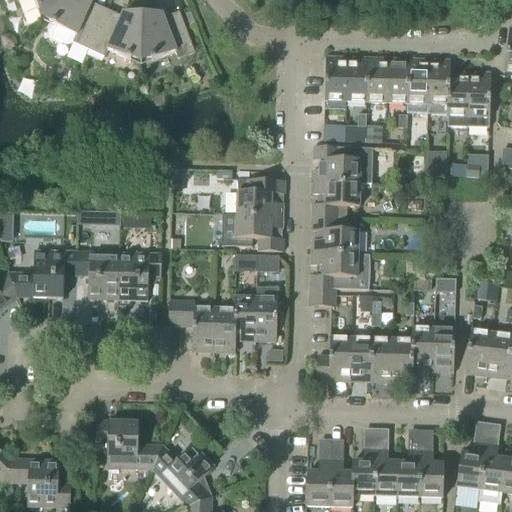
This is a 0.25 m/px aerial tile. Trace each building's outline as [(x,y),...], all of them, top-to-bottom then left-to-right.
[(31,0),(36,11),(38,10),(40,14),(42,19),(62,0),(31,0)] [(87,50),(105,10),(90,4),(91,0),(62,0),(42,19),(43,20),(50,26),(47,33),(49,38),(64,45),(71,43),(87,50)] [(139,63),(141,22),(140,22),(140,23),(136,23),(133,22),(134,19),(121,13),(119,17),(105,10),(87,50),(102,58),(106,51),(129,61),(130,60),(138,63),(139,63)] [(141,22),(139,63),(140,63),(149,60),(150,62),(174,53),(176,60),(193,53),(178,12),(162,18),(160,14),(147,19),(148,22),(145,24),(141,23),(141,22)] [(511,74),(511,30),(508,30),(502,73),(511,74)] [(343,104),(344,64),(330,64),(330,59),(324,59),(323,103),(343,104)] [(365,104),(366,60),(361,59),(361,65),(344,64),(343,104),(365,104)] [(384,105),(385,65),(370,65),(371,60),(366,60),(365,104),(384,105)] [(405,105),(406,61),(401,60),(401,66),(385,65),(384,105),(405,105)] [(424,106),(425,67),(412,66),(412,61),(406,61),(405,105),(424,106)] [(447,74),(448,74),(449,62),(443,61),(443,67),(425,67),(424,106),(426,106),(425,116),(444,116),(444,106),(446,107),(447,74)] [(465,129),(467,80),(452,80),(452,74),(448,74),(447,74),(446,107),(444,106),(444,116),(444,118),(445,118),(445,128),(465,129)] [(488,129),(489,76),(484,76),(484,81),(467,80),(465,129),(488,129)] [(509,87),(500,86),(499,98),(507,99),(509,87)] [(364,130),(364,117),(356,116),(356,130),(364,130)] [(312,172),(311,185),(358,186),(370,186),(371,150),(312,149),(312,161),(318,162),(317,171),(312,172)] [(511,151),(502,151),(500,170),(511,171),(511,151)] [(445,166),(426,166),(426,178),(445,179),(445,166)] [(477,167),(465,167),(465,179),(477,179),(477,167)] [(236,182),(235,218),(275,219),(275,206),(282,206),(282,195),(283,195),(283,183),(236,182)] [(357,209),(358,186),(311,185),(311,196),(323,196),(323,206),(310,206),(310,220),(335,221),(336,208),(357,209)] [(89,216),(77,216),(77,228),(89,228),(89,216)] [(275,230),(275,219),(235,218),(235,241),(248,241),(247,253),(256,253),(281,253),(281,241),(280,241),(280,230),(275,230)] [(134,228),(135,219),(124,219),(124,228),(134,228)] [(335,233),(335,221),(310,220),(310,233),(316,233),(316,244),(310,244),(309,256),(356,257),(356,233),(335,233)] [(61,277),(73,277),(74,254),(32,254),(31,276),(6,275),(6,276),(15,298),(61,299),(61,277)] [(115,300),(116,255),(74,254),(73,277),(87,277),(87,299),(115,300)] [(159,256),(116,255),(115,300),(145,300),(146,278),(159,278),(159,256)] [(368,257),(356,257),(309,256),(309,267),(321,268),(321,278),(308,278),(308,291),(367,292),(368,257)] [(256,258),(235,258),(234,272),(256,273),(256,258)] [(278,259),(256,258),(256,273),(277,273),(278,259)] [(0,313),(15,298),(6,276),(0,281),(0,313)] [(454,284),(434,283),(434,296),(454,297),(454,284)] [(255,290),(255,300),(254,338),(254,344),(275,344),(277,290),(255,290)] [(320,309),(320,297),(308,297),(308,309),(320,309)] [(333,298),(320,297),(320,309),(333,310),(333,298)] [(254,338),(255,300),(232,299),(232,311),(233,311),(233,343),(234,343),(237,344),(237,338),(254,338)] [(180,303),(168,303),(167,328),(180,328),(180,303)] [(193,303),(180,303),(180,328),(191,328),(191,354),(196,354),(196,349),(212,349),(213,310),(193,310),(193,303)] [(412,319),(412,306),(404,306),(403,319),(412,319)] [(480,309),(472,308),(470,320),(478,321),(480,309)] [(233,311),(232,311),(213,310),(212,349),(228,350),(228,355),(233,355),(234,343),(233,343),(233,311)] [(379,317),(370,316),(370,329),(379,330),(379,317)] [(430,369),(431,330),(411,330),(410,342),(411,342),(410,374),(411,374),(414,374),(415,368),(430,369)] [(453,331),(431,330),(430,369),(447,369),(446,375),(452,375),(453,331)] [(484,373),(489,334),(469,331),(463,376),(469,376),(470,371),(484,373)] [(504,381),(509,337),(489,334),(484,373),(501,375),(500,380),(504,381)] [(349,379),(349,340),(329,340),(328,358),(316,358),(315,384),(332,384),(332,378),(349,379)] [(369,385),(370,341),(349,340),(349,379),(364,379),(364,385),(369,385)] [(389,380),(390,341),(370,341),(369,385),(373,385),(373,380),(389,380)] [(411,342),(410,342),(390,341),(389,380),(405,380),(405,386),(411,386),(411,374),(410,374),(411,342)] [(151,472),(160,450),(137,450),(138,427),(94,426),(94,449),(106,449),(106,471),(151,472)] [(484,451),(485,445),(473,444),(471,457),(459,455),(455,489),(478,492),(484,451)] [(501,495),(505,461),(495,460),(497,447),(485,445),(484,451),(478,492),(477,504),(499,507),(501,495)] [(11,461),(0,450),(0,483),(1,485),(11,461)] [(161,450),(160,450),(151,472),(152,472),(186,509),(209,500),(196,487),(213,472),(192,450),(176,465),(161,450)] [(374,498),(375,451),(363,451),(363,464),(351,464),(351,475),(352,475),(351,498),(352,498),(374,498)] [(395,499),(396,466),(387,465),(387,452),(375,451),(374,498),(395,499)] [(418,500),(419,452),(408,452),(408,466),(396,466),(395,499),(418,500)] [(432,453),(419,452),(418,500),(442,500),(443,467),(432,466),(432,453)] [(11,462),(11,461),(1,485),(27,485),(26,508),(69,509),(70,486),(58,486),(58,463),(11,462)] [(511,462),(505,461),(501,495),(511,496),(511,462)] [(328,509),(329,468),(317,468),(317,474),(306,474),(305,509),(328,509)] [(352,475),(351,475),(342,475),(342,469),(329,468),(328,509),(352,510),(352,498),(351,498),(352,475)] [(209,511),(210,501),(209,500),(186,509),(187,510),(186,511),(209,511)]
